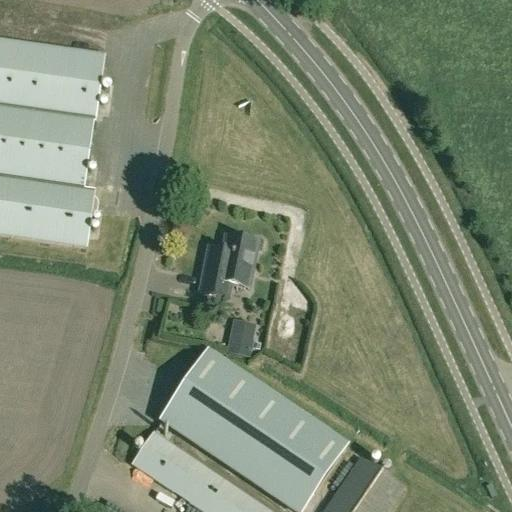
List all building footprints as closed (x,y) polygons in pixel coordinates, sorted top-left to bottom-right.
[(102,56),(0,41),(0,236),(86,249),(94,191),(84,189),(102,56)] [(257,246),(226,239),(221,262),(207,259),(200,295),(227,301),(230,287),(248,291),(257,246)] [(209,352),(162,421),(295,511),(301,511),(347,445),(209,352)] [(271,511),(154,432),(133,464),(204,511),(271,511)] [(324,511),(389,511),(406,488),(362,458),(324,511)]
